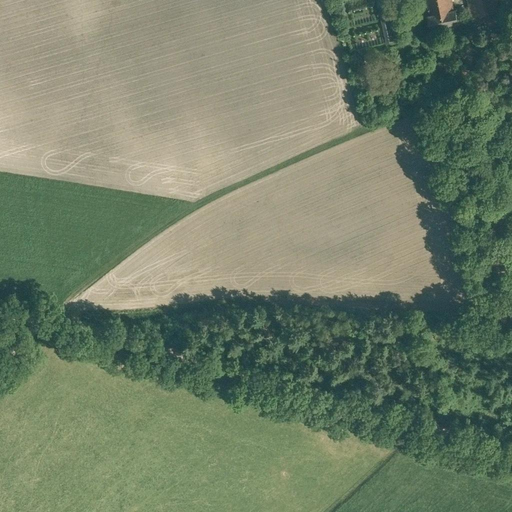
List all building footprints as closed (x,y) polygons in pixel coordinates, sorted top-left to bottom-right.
[(427,16),(430,28),(458,22),(455,9),(454,10),(451,0),(425,0),(429,15),(427,16)] [(466,0),(471,17),(498,10),(495,0),(466,0)] [(511,0),(500,0),(503,14),(511,12),(511,0)] [(398,41),(394,18),(389,19),(393,41),(398,41)] [(411,43),(419,64),(424,62),(431,60),(426,46),(424,47),(424,45),(421,39),(411,43)]
